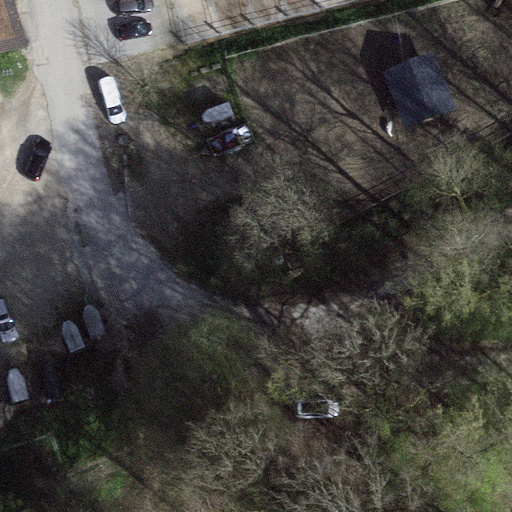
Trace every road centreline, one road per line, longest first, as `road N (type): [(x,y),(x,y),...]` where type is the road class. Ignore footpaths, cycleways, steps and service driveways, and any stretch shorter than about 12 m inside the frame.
road 1 (track): [(268,351),(511,232)]
road 2 (track): [(268,351),(333,367),(422,374),(511,368)]
